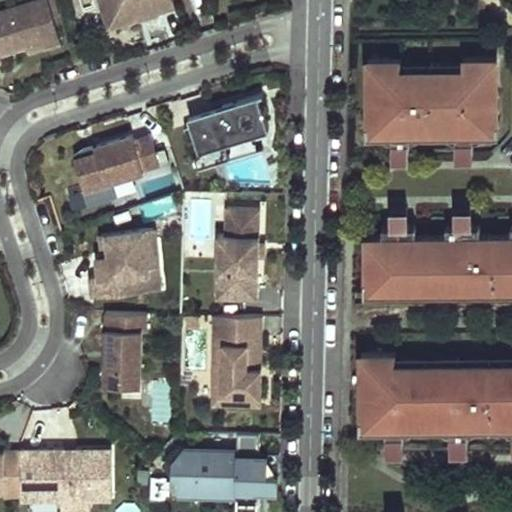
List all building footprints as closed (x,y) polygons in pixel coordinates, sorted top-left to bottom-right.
[(49,0),(30,0),(0,9),(0,48),(2,54),(45,41),(46,46),(61,42),(49,0)] [(174,0),(101,0),(109,26),(138,17),(136,13),(158,6),(159,10),(176,5),(174,0)] [(138,17),(140,19),(158,13),(159,10),(158,6),(136,13),(138,17)] [(402,65),(402,55),(368,55),(370,121),(367,121),(367,123),(500,121),(500,119),(498,119),(497,55),(464,55),(464,65),(402,65)] [(192,123),(186,125),(199,168),(230,158),(225,142),(270,127),(265,113),(269,111),(267,103),(262,104),(259,93),(223,104),(226,112),(192,123)] [(223,104),(190,115),(192,123),(226,112),(223,104)] [(367,133),(393,132),(393,156),(408,156),(408,132),(458,131),(458,155),(474,155),(473,131),(500,131),(500,121),(367,123),(367,133)] [(97,150),(77,156),(86,188),(145,170),(144,167),(161,162),(152,133),(135,138),(134,133),(96,145),(97,150)] [(96,145),(75,152),(77,156),(97,150),(96,145)] [(68,192),(70,206),(114,200),(112,186),(68,192)] [(260,241),(262,206),(227,205),(226,233),(220,233),(218,272),(230,272),(229,297),(258,299),(260,254),(260,241)] [(472,205),(457,205),(457,222),(448,222),(448,233),(481,233),(481,222),(472,222),(472,205)] [(393,223),(384,223),(384,234),(417,234),(417,223),(408,223),(408,206),(392,206),(393,223)] [(92,275),(94,294),(152,288),(149,266),(159,265),(155,227),(103,232),(105,253),(111,252),(114,272),(101,274),(92,275)] [(384,234),(367,234),(367,277),(366,277),(366,279),(395,279),(395,290),(400,290),(400,279),(463,278),(463,290),(468,290),(468,278),(511,277),(511,233),(481,233),(448,233),(417,234),(384,234)] [(105,253),(99,253),(101,274),(114,272),(111,252),(105,253)] [(161,287),(159,265),(149,266),(152,288),(161,287)] [(230,272),(218,272),(217,297),(229,297),(230,272)] [(511,277),(468,278),(468,290),(511,288),(511,277)] [(463,278),(400,279),(400,290),(463,290),(463,278)] [(395,279),(366,279),(366,290),(395,290),(395,279)] [(109,358),(106,358),(105,382),(122,383),(142,383),(143,361),(144,328),(148,328),(149,311),(107,310),(106,349),(110,349),(109,358)] [(215,313),(214,369),(224,369),(223,394),(262,394),(263,377),(256,376),(256,367),(263,367),(264,314),(215,313)] [(396,349),(362,350),(362,415),(361,415),(361,417),(511,414),(511,357),(396,359),(396,349)] [(214,369),(213,403),(262,404),(262,394),(223,394),(224,369),(214,369)] [(149,423),(170,423),(170,380),(149,380),(149,423)] [(403,426),(453,425),(453,449),(468,449),(468,425),(511,424),(511,414),(361,417),(361,426),(387,426),(388,450),(403,450),(403,426)] [(236,497),(236,511),(258,511),(259,490),(259,477),(258,477),(256,462),(260,462),(260,450),(260,431),(239,431),(238,445),(238,451),(181,450),(172,459),(172,474),(179,475),(178,491),(196,491),(196,488),(236,489),(236,497)] [(65,447),(22,447),(22,448),(22,494),(22,497),(62,497),(92,496),(113,496),(112,447),(76,447),(76,453),(66,453),(65,447)] [(0,488),(5,488),(5,495),(22,494),(22,448),(0,448),(0,488)] [(259,477),(259,490),(280,490),(280,471),(266,470),(267,450),(260,450),(260,462),(256,462),(258,477),(259,477)] [(171,496),(236,497),(236,489),(196,488),(196,491),(178,491),(179,475),(172,474),(171,496)]
